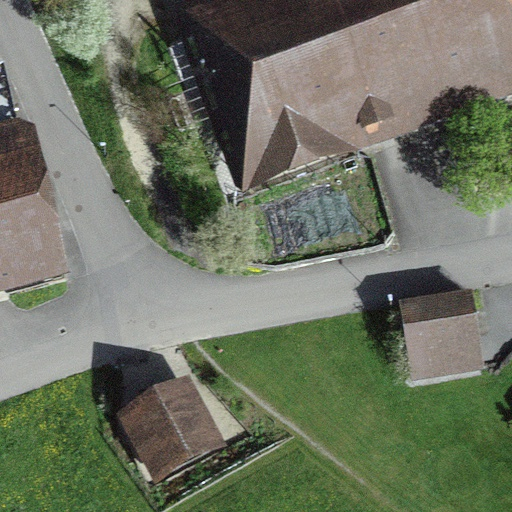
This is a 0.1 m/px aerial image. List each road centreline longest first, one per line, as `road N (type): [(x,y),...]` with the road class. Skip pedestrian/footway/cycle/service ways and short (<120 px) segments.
road 1 (residential): [(511,257),(146,324)]
road 2 (residential): [(146,324),(3,0)]
road 3 (residential): [(146,324),(0,378)]
